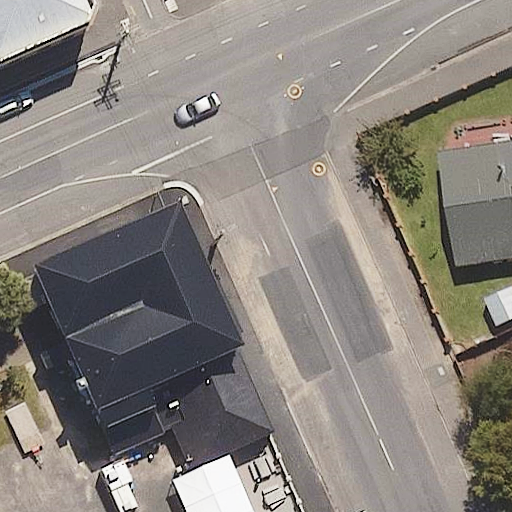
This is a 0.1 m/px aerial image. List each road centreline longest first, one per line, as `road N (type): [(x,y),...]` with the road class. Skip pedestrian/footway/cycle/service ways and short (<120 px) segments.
road 1 (secondary): [(414,511),(223,77)]
road 2 (primary): [(186,92),(0,175)]
road 3 (primary): [(399,0),(268,58)]
